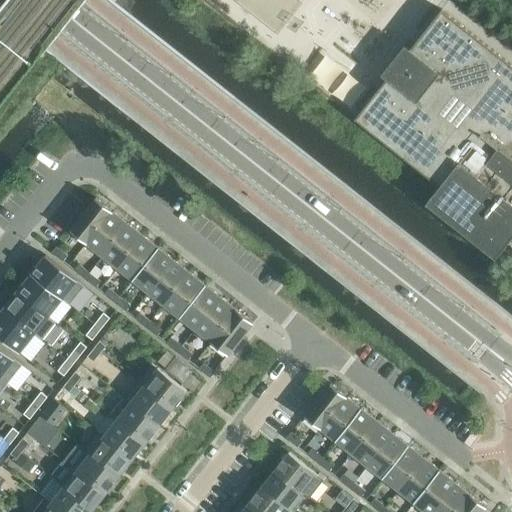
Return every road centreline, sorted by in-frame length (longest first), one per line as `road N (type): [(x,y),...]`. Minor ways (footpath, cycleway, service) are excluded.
road 1 (secondary): [(511,370),(46,0)]
road 2 (residential): [(0,263),(81,161),(317,351)]
road 3 (residential): [(317,351),(185,511)]
road 4 (residential): [(317,351),(466,457)]
